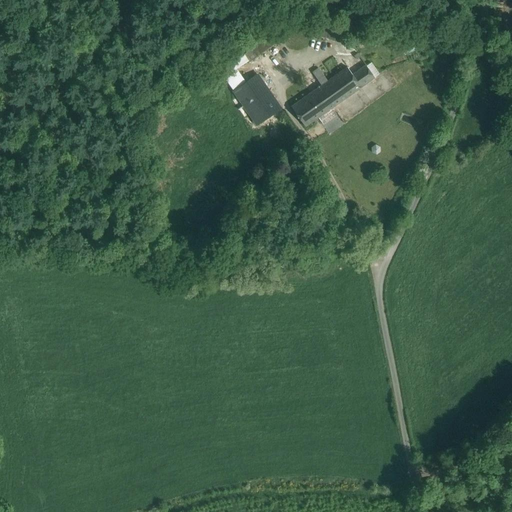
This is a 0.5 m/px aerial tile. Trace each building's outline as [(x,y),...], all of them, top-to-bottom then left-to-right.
[(312,25),(311,33),(340,42),(344,34),(312,25)] [(257,45),(243,55),(249,62),(282,37),(276,30),(257,45)] [(219,70),(234,91),(245,83),(231,63),(219,70)] [(318,117),(331,108),(374,77),(365,65),(352,74),(347,67),(327,81),(321,85),(291,106),(305,126),(318,117)] [(313,73),(321,85),(327,81),(319,68),(313,73)] [(280,108),(257,75),(245,83),(234,91),(257,124),(280,108)] [(331,108),(318,117),(323,125),(337,115),(331,108)]
